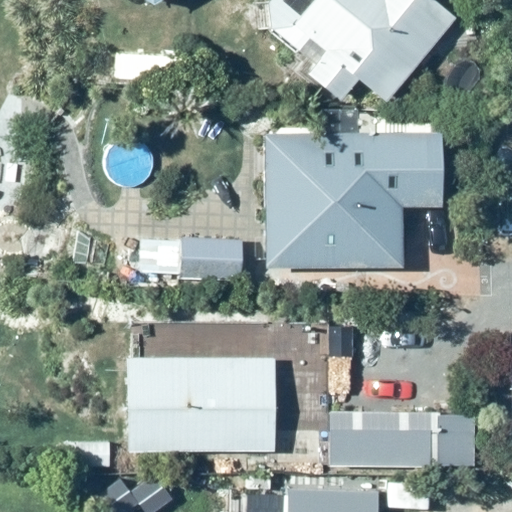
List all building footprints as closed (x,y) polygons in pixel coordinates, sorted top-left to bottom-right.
[(383,97),(429,43),(409,26),(430,0),(273,0),(271,18),(320,59),(310,70),(346,100),(363,80),(383,97)] [(147,234),(146,274),(294,276),(294,261),(405,260),(405,199),(449,199),(449,128),(272,129),(272,236),(147,234)] [(276,448),(280,357),(135,351),(131,442),(276,448)] [(479,464),(482,409),(446,407),(442,462),(479,464)] [(435,463),(435,422),(332,422),(332,463),(435,463)] [(383,511),(384,508),(434,511),(435,477),(287,470),(285,511),(383,511)]
